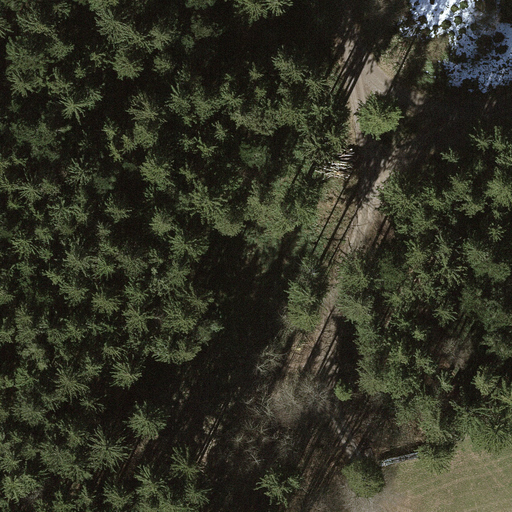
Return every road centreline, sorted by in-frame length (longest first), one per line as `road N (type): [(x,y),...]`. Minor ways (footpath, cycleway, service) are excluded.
road 1 (track): [(365,511),(330,365),(335,313),(370,185),(353,61)]
road 2 (track): [(353,61),(371,80),(429,108),(461,117),(511,106)]
